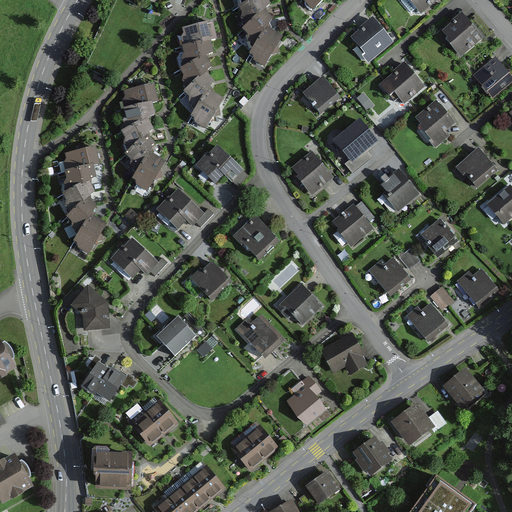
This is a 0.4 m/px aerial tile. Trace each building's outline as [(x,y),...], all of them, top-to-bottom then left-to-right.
[(242,18),(247,27),(263,11),(270,5),(267,0),(253,0),(243,6),(240,8),(243,13),(242,18)] [(306,0),(306,2),(313,10),(322,0),(306,0)] [(411,0),(422,13),(437,0),(411,0)] [(250,41),(256,47),(266,30),(272,19),(263,11),(247,27),(244,31),(249,35),(250,41)] [(462,56),(485,37),(465,11),(441,30),(462,56)] [(370,60),(393,42),(374,18),(351,36),(370,60)] [(186,46),(210,40),(216,39),(212,23),(184,30),(185,35),(183,38),(186,46)] [(281,39),(266,30),(256,47),(251,55),(255,57),(256,62),(264,67),(281,39)] [(184,68),(206,56),(213,52),(210,40),(186,46),(183,47),(185,55),(182,59),(184,68)] [(184,81),(189,89),(205,73),(212,67),(206,56),(184,68),(181,70),(185,75),(184,81)] [(493,98),(511,82),(511,75),(496,56),(474,74),(493,98)] [(403,104),(427,86),(408,62),(381,83),(390,95),(394,92),(403,104)] [(191,103),(198,109),(208,92),(214,81),(205,73),(189,89),(185,93),(190,97),(191,103)] [(320,113),(341,96),(323,75),(303,92),(320,113)] [(126,109),(150,104),(157,102),(153,86),(124,93),(126,98),(124,101),(126,109)] [(222,101),(208,92),(198,109),(193,117),(196,119),(197,124),(205,129),(222,101)] [(358,95),(367,107),(371,104),(363,92),(358,95)] [(416,116),(422,123),(420,125),(431,139),(430,141),(435,148),(449,136),(445,131),(456,122),(437,99),(416,116)] [(125,131),(146,119),(153,115),(150,104),(126,109),(124,110),(126,118),(123,122),(125,131)] [(124,144),(130,152),(145,136),(152,130),(146,119),(125,131),(122,133),(125,139),(124,144)] [(353,160),(377,141),(361,120),(336,139),(353,160)] [(132,166),(138,172),(148,155),(154,144),(145,136),(130,152),(126,156),(131,161),(132,166)] [(498,171),(479,147),(457,163),(476,187),(498,171)] [(68,171),(92,166),(99,164),(95,148),(66,155),(67,160),(66,163),(68,171)] [(208,154),(197,166),(217,184),(226,174),(232,180),(241,170),(218,149),(211,157),(208,154)] [(312,195),(334,178),(312,150),(291,167),(312,195)] [(163,164),(148,155),(138,172),(133,180),(137,183),(138,187),(146,192),(163,164)] [(67,193),(88,181),(95,177),(92,166),(68,171),(66,172),(68,180),(65,184),(67,193)] [(399,210),(419,193),(399,169),(379,185),(399,210)] [(66,206),(71,214),(87,198),(94,192),(88,181),(67,193),(64,195),(67,200),(66,206)] [(503,223),(511,216),(511,183),(511,184),(487,204),(503,223)] [(169,199),(159,210),(178,229),(187,219),(192,224),(202,214),(179,194),(172,202),(169,199)] [(74,228),(80,234),(90,217),(96,206),(87,198),(71,214),(68,218),(73,223),(74,228)] [(352,247),(374,228),(354,205),(331,224),(352,247)] [(105,226),(90,217),(80,234),(75,242),(79,245),(80,249),(88,254),(105,226)] [(436,257),(458,240),(440,218),(419,235),(436,257)] [(256,256),(274,240),(255,219),(236,237),(242,244),(244,242),(256,256)] [(123,249),(113,259),(132,277),(141,268),(147,274),(157,264),(133,241),(124,250),(123,249)] [(410,269),(421,260),(411,248),(400,256),(410,269)] [(369,271),(391,297),(412,279),(393,257),(382,267),(379,262),(369,271)] [(201,273),(193,280),(211,299),(229,282),(212,265),(203,274),(201,273)] [(469,271),(457,281),(479,308),(500,291),(481,268),(473,275),(469,271)] [(289,318),(293,314),(303,324),(321,307),(301,287),(279,307),(289,318)] [(453,301),(442,287),(431,296),(441,310),(453,301)] [(73,306),(84,316),(86,330),(108,328),(106,304),(88,289),(73,306)] [(406,315),(428,342),(449,325),(431,303),(421,311),(417,306),(406,315)] [(262,355),(280,338),(261,317),(250,326),(247,322),(239,330),(262,355)] [(194,337),(178,321),(159,338),(175,355),(194,337)] [(366,365),(361,357),(363,356),(353,336),(323,352),(333,371),(346,365),(351,373),(366,365)] [(0,376),(14,369),(0,344),(0,376)] [(102,383),(109,373),(99,366),(84,387),(96,396),(97,393),(103,384),(102,383)] [(103,384),(97,393),(109,402),(125,379),(112,370),(109,373),(102,383),(103,384)] [(466,372),(446,388),(462,407),(482,392),(466,372)] [(300,385),(304,390),(289,402),(307,424),(324,410),(313,396),(319,391),(308,378),(300,385)] [(137,401),(128,412),(133,417),(142,406),(137,401)] [(146,415),(163,435),(177,423),(160,403),(146,415)] [(432,428),(417,408),(395,423),(410,444),(432,428)] [(163,435),(146,415),(143,412),(131,422),(150,445),(163,435)] [(263,459),(276,449),(260,429),(247,440),(263,459)] [(250,470),(263,459),(247,440),(234,450),(250,470)] [(390,462),(375,441),(356,454),(372,475),(390,462)] [(129,490),(130,457),(109,456),(109,451),(94,450),(93,471),(99,471),(98,489),(129,490)] [(14,460),(0,467),(0,498),(3,503),(30,488),(14,460)] [(209,498),(221,488),(205,469),(193,479),(209,498)] [(320,503),(338,490),(328,475),(309,488),(320,503)] [(466,511),(473,503),(437,478),(412,511),(466,511)] [(197,508),(209,498),(193,479),(181,489),(197,508)] [(179,511),(192,511),(197,508),(181,489),(169,500),(179,511)] [(158,511),(179,511),(169,500),(157,510),(158,511)]
